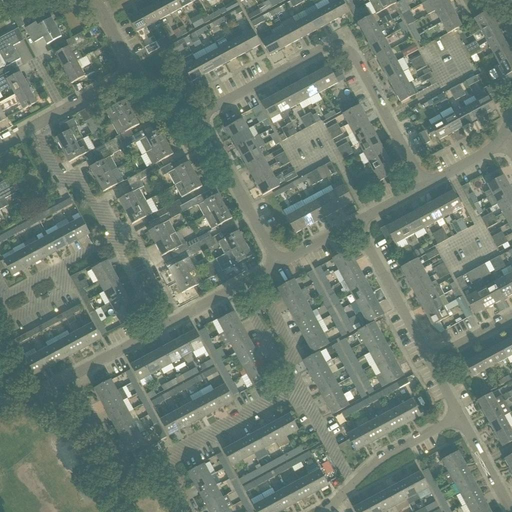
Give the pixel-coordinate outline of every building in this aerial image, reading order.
[(151,7),(159,21),(170,15),(162,0),(151,7)] [(163,0),(162,0),(170,15),(181,9),(176,0),(163,0)] [(176,0),(181,9),(193,2),(191,0),(176,0)] [(293,8),(300,4),(298,2),(297,0),(292,0),(289,2),(293,8)] [(339,0),(329,6),(337,20),(348,13),(344,5),(341,0),(339,0)] [(374,0),(370,3),(376,14),(386,9),(389,7),(393,5),(396,4),(393,0),(374,0)] [(422,4),(428,15),(435,11),(449,4),(446,0),(428,0),(423,3),(422,4)] [(396,4),(402,15),(406,12),(406,13),(410,11),(407,6),(403,7),(400,1),(396,4)] [(259,10),(261,14),(272,8),(270,4),(259,10)] [(438,18),(441,23),(455,15),(449,4),(435,11),(438,18)] [(318,12),(325,26),(337,20),(329,6),(318,12)] [(140,13),(148,27),(159,21),(151,7),(140,13)] [(351,13),(354,18),(358,15),(359,16),(362,14),(359,8),(356,11),(355,10),(351,13)] [(262,16),(265,20),(276,14),(274,10),(262,16)] [(307,18),(314,32),(325,26),(318,12),(307,18)] [(402,15),(408,26),(412,24),(406,13),(406,12),(402,15)] [(474,20),(480,31),(494,24),(488,12),(474,20)] [(128,19),(136,33),(148,27),(140,13),(128,19)] [(43,38),(47,45),(61,37),(51,19),(46,21),(42,14),(33,18),(35,23),(25,28),(33,43),(43,38)] [(19,15),(13,18),(19,29),(24,26),(19,15)] [(392,20),(389,15),(380,20),(383,25),(392,20)] [(441,23),(447,34),(456,30),(460,27),(461,27),(455,15),(441,23)] [(262,16),(251,23),(253,27),(258,24),(259,24),(265,20),(262,16)] [(358,24),(364,35),(378,28),(371,16),(366,19),(358,24)] [(296,24),(303,38),(314,32),(307,18),(296,24)] [(63,23),(58,26),(62,33),(67,30),(63,23)] [(284,30),(292,44),(303,38),(296,24),(284,30)] [(408,26),(414,37),(418,35),(412,24),(408,26)] [(480,31),(486,42),(500,35),(494,24),(480,31)] [(456,30),(462,41),(466,39),(463,33),(460,27),(456,30)] [(364,35),(370,46),(384,39),(378,28),(364,35)] [(269,56),(281,50),(273,36),(270,30),(258,36),(269,56)] [(273,36),(281,50),(292,44),(284,30),(273,36)] [(0,68),(5,66),(6,67),(11,64),(20,59),(13,46),(20,43),(13,31),(0,38),(0,68)] [(241,37),(248,52),(260,45),(252,31),(241,37)] [(64,49),(55,54),(63,69),(82,59),(78,50),(88,44),(82,33),(71,39),(63,43),(66,48),(64,49)] [(197,37),(195,33),(189,36),(196,47),(201,45),(200,42),(197,37)] [(486,42),(493,54),(507,46),(500,35),(486,42)] [(218,50),(226,64),(237,58),(229,44),(226,37),(215,43),(218,50)] [(229,44),(237,58),(248,52),(241,37),(229,44)] [(370,46),(376,58),(390,50),(384,39),(370,46)] [(104,40),(98,43),(101,48),(107,45),(104,40)] [(161,40),(156,42),(157,44),(157,45),(159,49),(164,46),(162,42),(161,40)] [(465,47),(468,52),(479,46),(476,41),(465,47)] [(156,42),(145,49),(148,55),(154,51),(159,49),(157,45),(157,44),(156,42)] [(172,45),(169,47),(171,50),(171,51),(174,49),(179,46),(177,42),(173,45),(172,45)] [(402,52),(404,57),(417,50),(415,45),(402,52)] [(468,52),(471,58),(482,52),(479,46),(468,52)] [(493,54),(499,65),(511,57),(511,56),(507,46),(493,54)] [(207,56),(214,70),(226,64),(218,50),(207,56)] [(376,58),(382,69),(396,61),(390,50),(376,58)] [(63,69),(71,84),(84,77),(80,69),(90,64),(94,72),(101,68),(93,53),(82,59),(63,69)] [(192,55),(180,61),(192,82),(203,76),(196,62),(192,55)] [(196,62),(203,76),(214,70),(207,56),(196,62)] [(410,62),(413,67),(423,61),(420,56),(410,62)] [(494,69),(488,73),(493,81),(499,78),(502,85),(511,79),(511,57),(499,65),(493,68),(494,69)] [(382,69),(388,80),(402,73),(396,61),(382,69)] [(413,67),(416,73),(426,67),(423,61),(413,67)] [(318,72),(327,89),(337,84),(328,67),(318,72)] [(309,77),(318,94),(327,89),(318,72),(309,77)] [(0,99),(2,98),(0,93),(0,92),(10,87),(15,95),(28,88),(27,87),(30,85),(27,80),(24,81),(20,73),(7,80),(0,84),(0,99)] [(388,80),(394,91),(408,84),(402,73),(388,80)] [(419,79),(422,84),(433,78),(429,73),(419,79)] [(467,86),(479,80),(477,75),(465,81),(467,86)] [(299,83),(308,99),(318,94),(309,77),(299,83)] [(290,88),(299,104),(308,99),(299,83),(290,88)] [(394,91),(401,103),(415,95),(408,84),(394,91)] [(454,88),(460,98),(465,96),(459,85),(454,88)] [(477,102),(484,116),(496,110),(488,96),(494,93),(490,86),(483,89),(487,97),(477,102)] [(0,103),(0,122),(6,120),(0,109),(17,100),(23,110),(36,103),(28,88),(15,95),(0,103)] [(280,93),(289,109),(299,104),(290,88),(280,93)] [(449,91),(455,101),(460,98),(454,88),(449,91)] [(271,98),(280,115),(289,109),(280,93),(271,98)] [(266,112),(270,120),(280,115),(271,98),(261,103),(266,112)] [(105,112),(112,124),(132,113),(126,100),(105,112)] [(337,106),(341,113),(350,108),(348,103),(344,102),(337,106)] [(465,108),(473,122),(484,116),(477,102),(465,108)] [(342,115),(348,125),(364,116),(359,106),(342,115)] [(454,114),(462,128),(473,122),(465,108),(454,114)] [(85,123),(92,135),(97,132),(90,119),(90,120),(85,110),(79,113),(84,123),(85,123)] [(119,144),(121,143),(130,138),(127,132),(139,125),(132,113),(112,124),(118,136),(115,137),(116,138),(119,144)] [(305,116),(311,126),(316,124),(310,113),(305,116)] [(256,118),(259,123),(262,122),(266,119),(264,114),(256,118)] [(443,120),(450,134),(462,128),(454,114),(443,120)] [(90,119),(97,132),(103,129),(101,125),(96,116),(90,119)] [(300,118),(305,129),(311,126),(305,116),(300,118)] [(348,125),(353,134),(370,125),(364,116),(348,125)] [(236,123),(226,129),(231,139),(248,130),(242,120),(243,120),(241,118),(235,121),(236,123)] [(55,138),(62,151),(83,140),(76,128),(77,127),(73,119),(59,127),(63,134),(55,138)] [(437,137),(439,140),(450,134),(443,120),(440,122),(431,127),(432,127),(426,130),(432,140),(437,137)] [(286,126),(292,137),(297,134),(291,123),(286,126)] [(326,130),(329,135),(340,129),(338,124),(326,130)] [(353,134),(358,144),(375,135),(370,125),(353,134)] [(279,136),(282,142),(292,137),(286,126),(281,129),(282,131),(283,134),(279,136)] [(329,135),(332,140),(343,134),(340,129),(329,135)] [(139,142),(146,154),(166,142),(160,130),(147,137),(144,131),(130,138),(121,143),(124,148),(136,142),(136,143),(139,142)] [(231,139),(236,148),(253,139),(248,130),(231,139)] [(424,132),(418,135),(424,145),(430,142),(424,132)] [(358,144),(363,153),(380,144),(375,135),(358,144)] [(104,145),(107,150),(119,144),(116,138),(104,145)] [(236,148),(241,158),(258,149),(253,139),(236,148)] [(62,151),(69,163),(89,152),(83,140),(62,151)] [(146,154),(152,166),(173,155),(166,142),(146,154)] [(89,168),(96,180),(117,169),(110,157),(113,155),(113,154),(124,148),(121,143),(119,144),(107,150),(100,154),(104,160),(89,168)] [(337,148),(339,154),(350,148),(347,143),(337,148)] [(363,153),(368,163),(385,154),(380,144),(363,153)] [(96,157),(100,154),(107,150),(104,145),(93,151),(96,157)] [(339,154),(342,159),(353,153),(350,148),(339,154)] [(241,158),(247,167),(263,158),(258,149),(241,158)] [(273,158),(276,163),(287,158),(284,152),(273,158)] [(368,163),(373,172),(390,163),(385,154),(368,163)] [(247,167),(252,177),(268,168),(263,158),(247,167)] [(276,163),(279,169),(290,163),(287,158),(276,163)] [(168,174),(174,186),(195,175),(188,162),(175,170),(172,163),(160,170),(164,176),(168,174)] [(325,165),(331,176),(336,173),(330,162),(325,165)] [(373,172),(379,182),(395,173),(390,163),(373,172)] [(138,174),(141,180),(153,174),(150,168),(138,174)] [(252,177),(257,186),(273,177),(268,168),(252,177)] [(96,180),(103,193),(123,182),(117,169),(96,180)] [(311,173),(317,184),(322,181),(316,170),(311,173)] [(284,177),(287,183),(297,177),(294,171),(284,177)] [(311,173),(306,176),(308,180),(312,186),(317,184),(311,173)] [(127,181),(130,186),(140,180),(140,181),(141,180),(138,174),(127,181)] [(484,194),(487,198),(509,186),(503,176),(500,178),(499,174),(491,176),(492,182),(487,185),(490,191),(484,194)] [(174,186),(181,198),(202,187),(195,175),(174,186)] [(257,186),(262,196),(279,187),(273,177),(257,186)] [(0,192),(12,186),(10,183),(8,179),(0,183),(0,192)] [(118,200),(125,213),(146,202),(139,189),(144,187),(140,181),(140,180),(130,186),(129,187),(132,193),(118,200)] [(470,198),(473,205),(477,203),(472,193),(469,195),(468,192),(470,186),(468,184),(461,188),(467,199),(470,198)] [(0,219),(1,219),(0,217),(0,210),(8,206),(4,199),(16,193),(15,192),(12,186),(0,192),(0,219)] [(333,192),(343,208),(352,203),(343,186),(333,192)] [(511,192),(509,186),(487,198),(492,207),(497,204),(511,196),(511,192)] [(442,197),(452,214),(462,208),(452,191),(442,197)] [(324,197),(333,213),(343,208),(333,192),(324,197)] [(198,205),(204,218),(225,207),(218,194),(205,202),(201,195),(182,206),(180,207),(183,213),(194,206),(198,205)] [(511,196),(497,204),(502,214),(511,208),(511,196)] [(315,202),(324,218),(333,213),(324,197),(315,202)] [(433,202),(442,219),(452,214),(442,197),(433,202)] [(167,207),(170,212),(180,207),(182,206),(179,200),(167,207)] [(59,205),(61,210),(68,206),(65,202),(59,205)] [(125,213),(131,225),(140,220),(152,214),(146,202),(125,213)] [(305,207),(314,224),(324,218),(315,202),(305,207)] [(424,207),(433,224),(442,219),(433,202),(424,207)] [(477,203),(473,205),(479,214),(482,212),(477,203)] [(59,205),(52,209),(55,214),(61,210),(59,205)] [(155,213),(158,218),(168,213),(170,212),(167,207),(155,213)] [(168,213),(171,219),(183,213),(180,207),(170,212),(168,213)] [(204,218),(211,230),(223,224),(232,219),(225,207),(204,218)] [(296,212),(305,229),(314,224),(305,207),(296,212)] [(414,212),(423,229),(433,224),(424,207),(414,212)] [(511,208),(502,214),(507,223),(511,220),(511,208)] [(286,217),(295,234),(305,229),(296,212),(286,217)] [(405,217),(414,234),(423,229),(414,212),(405,217)] [(44,213),(37,217),(40,222),(46,218),(44,213)] [(481,219),(484,224),(494,218),(491,213),(481,219)] [(70,226),(77,240),(89,234),(78,214),(72,217),(75,223),(70,226)] [(30,221),(33,225),(40,222),(37,217),(30,221)] [(395,223),(404,239),(414,234),(405,217),(395,223)] [(484,224),(487,229),(497,224),(494,218),(484,224)] [(456,222),(461,232),(467,229),(461,219),(456,222)] [(148,232),(155,245),(176,233),(169,221),(148,232)] [(451,224),(456,235),(461,232),(456,222),(451,224)] [(385,228),(395,245),(404,239),(395,223),(385,228)] [(22,225),(15,229),(18,233),(25,230),(22,225)] [(70,226),(59,232),(67,246),(77,240),(71,228),(70,226)] [(9,233),(8,233),(10,237),(18,233),(15,229),(9,233)] [(437,232),(442,242),(448,239),(443,231),(442,229),(437,232)] [(218,243),(224,255),(245,244),(239,231),(218,243)] [(48,237),(56,252),(67,246),(59,232),(48,237)] [(197,239),(200,244),(211,238),(208,232),(197,239)] [(432,234),(438,245),(442,242),(437,232),(432,234)] [(491,238),(494,243),(505,237),(502,232),(491,238)] [(155,245),(161,257),(178,248),(182,254),(188,251),(200,244),(197,239),(186,245),(183,240),(179,240),(176,233),(155,245)] [(37,243),(45,258),(56,252),(48,237),(37,243)] [(494,243),(497,248),(508,243),(505,237),(494,243)] [(200,244),(205,253),(208,252),(208,249),(216,245),(213,239),(212,239),(211,238),(200,244)] [(34,264),(45,258),(37,243),(26,249),(34,264)] [(201,251),(203,250),(200,244),(188,251),(191,256),(201,251)] [(219,258),(216,259),(216,260),(223,272),(231,267),(252,256),(245,244),(224,255),(221,257),(219,258)] [(15,255),(23,270),(34,264),(26,249),(15,255)] [(412,254),(415,258),(419,255),(424,253),(421,249),(412,254)] [(425,255),(428,260),(439,255),(436,249),(425,255)] [(333,260),(339,270),(354,262),(348,251),(333,260)] [(12,276),(23,270),(15,255),(4,261),(12,276)] [(494,259),(499,270),(505,267),(504,265),(499,256),(494,259)] [(168,269),(175,282),(195,271),(189,258),(168,269)] [(493,270),(494,272),(499,270),(494,259),(489,262),(493,270)] [(210,263),(217,275),(223,272),(216,260),(210,263)] [(401,269),(406,278),(423,269),(418,260),(401,269)] [(92,270),(98,281),(113,273),(107,262),(92,270)] [(334,273),(339,284),(341,283),(360,273),(354,262),(339,270),(334,273)] [(205,266),(211,278),(217,275),(210,263),(206,265),(205,266)] [(433,269),(436,274),(446,269),(443,264),(433,269)] [(475,269),(481,280),(490,275),(484,264),(475,269)] [(318,276),(320,280),(330,275),(328,271),(323,274),(319,267),(315,269),(318,276)] [(406,278),(411,288),(428,279),(423,269),(406,278)] [(436,274),(439,280),(449,274),(446,269),(436,274)] [(466,274),(471,285),(481,280),(475,269),(466,274)] [(175,282),(181,294),(202,283),(195,271),(175,282)] [(98,281),(104,292),(119,284),(113,273),(98,281)] [(360,273),(341,283),(343,289),(346,293),(350,291),(350,292),(366,283),(360,273)] [(314,275),(309,277),(313,284),(318,282),(315,276),(314,275)] [(456,280),(461,290),(467,287),(461,277),(456,280)] [(72,281),(78,292),(88,286),(85,280),(79,283),(77,278),(72,281)] [(494,283),(503,299),(511,294),(511,292),(504,278),(494,283)] [(411,288),(416,297),(438,286),(435,281),(431,284),(428,279),(411,288)] [(278,289),(284,300),(299,292),(294,281),(278,289)] [(318,282),(313,284),(316,291),(321,288),(318,282)] [(323,284),(327,291),(331,288),(328,282),(323,284)] [(350,292),(356,302),(371,294),(366,283),(350,292)] [(485,288),(494,305),(503,299),(494,283),(485,288)] [(104,292),(110,303),(125,295),(119,284),(104,292)] [(416,297),(421,307),(443,295),(438,285),(438,286),(416,297)] [(331,288),(327,291),(330,298),(335,295),(332,289),(331,288)] [(452,291),(456,300),(462,297),(457,288),(453,290),(452,291)] [(475,293),(484,310),(494,305),(485,288),(475,293)] [(284,300),(290,311),(305,302),(299,292),(284,300)] [(466,298),(475,315),(484,310),(475,293),(466,298)] [(80,296),(84,303),(89,300),(85,294),(80,296)] [(356,302),(361,313),(377,304),(371,294),(356,302)] [(110,303),(116,314),(131,306),(125,295),(110,303)] [(421,307),(426,316),(443,307),(448,304),(443,295),(421,307)] [(321,299),(324,305),(329,303),(326,296),(321,299)] [(426,316),(432,326),(452,315),(448,309),(459,303),(462,309),(461,310),(462,310),(466,319),(472,316),(467,307),(462,297),(456,300),(457,300),(449,305),(448,304),(443,307),(426,316)] [(84,303),(87,309),(92,307),(89,300),(84,303)] [(290,311),(295,321),(311,313),(305,302),(290,311)] [(329,303),(324,305),(328,312),(333,310),(329,303)] [(339,303),(334,305),(338,312),(343,309),(339,303)] [(361,313),(367,323),(383,315),(377,304),(361,313)] [(116,314),(122,325),(137,317),(131,306),(116,314)] [(70,310),(72,315),(73,315),(79,311),(76,307),(70,310)] [(343,309),(338,312),(341,318),(346,316),(343,309)] [(63,314),(69,325),(76,321),(73,315),(72,315),(70,310),(63,314)] [(218,322),(224,332),(240,324),(234,313),(218,322)] [(311,313),(295,321),(301,332),(316,323),(314,318),(311,313)] [(92,318),(96,325),(100,322),(97,315),(92,318)] [(355,316),(343,322),(349,333),(354,331),(352,327),(358,324),(355,316)] [(337,317),(332,320),(336,326),(341,324),(337,317)] [(48,322),(51,327),(57,323),(55,318),(48,322)] [(41,326),(44,331),(51,327),(48,322),(41,326)] [(96,325),(99,331),(104,329),(100,322),(96,325)] [(301,332),(307,342),(322,334),(316,323),(301,332)] [(355,334),(361,345),(364,343),(380,334),(374,323),(365,328),(355,334)] [(81,331),(89,345),(100,339),(92,324),(81,331)] [(224,333),(219,335),(225,346),(245,334),(240,324),(224,332),(224,333)] [(341,324),(336,326),(339,333),(344,331),(341,324)] [(199,332),(205,343),(210,340),(204,329),(199,332)] [(33,330),(26,334),(29,339),(35,335),(33,330)] [(70,336),(78,351),(89,345),(81,331),(70,336)] [(192,353),(203,347),(195,331),(184,337),(192,353)] [(19,337),(22,342),(29,339),(26,334),(19,337)] [(230,343),(236,353),(251,345),(245,334),(225,346),(230,343)] [(307,342),(312,353),(328,345),(322,334),(307,342)] [(364,343),(370,353),(385,345),(380,334),(364,343)] [(59,342),(67,357),(78,351),(70,336),(59,342)] [(173,343),(182,358),(192,353),(184,337),(173,343)] [(345,339),(340,342),(344,349),(349,346),(345,339)] [(499,345),(507,359),(511,355),(511,341),(510,339),(499,345)] [(210,340),(205,343),(206,345),(208,349),(213,347),(210,340)] [(48,348),(56,363),(67,357),(59,342),(48,348)] [(163,348),(171,364),(182,358),(173,343),(163,348)] [(231,356),(236,367),(241,364),(257,356),(251,345),(236,353),(231,356)] [(370,353),(364,356),(370,367),(376,364),(391,355),(385,345),(370,353)] [(488,351),(495,365),(507,359),(499,345),(488,351)] [(340,347),(335,350),(338,357),(344,354),(340,347)] [(37,354),(45,369),(56,363),(48,348),(37,354)] [(163,348),(152,354),(161,370),(163,375),(174,369),(171,364),(163,348)] [(477,357),(484,371),(495,365),(488,351),(477,357)] [(303,362),(309,372),(325,364),(319,353),(312,357),(303,362)] [(26,360),(34,375),(45,369),(37,354),(26,360)] [(142,360),(150,375),(161,370),(152,354),(142,360)] [(344,354),(338,357),(341,361),(342,363),(347,361),(344,354)] [(353,354),(348,356),(352,363),(357,360),(353,354)] [(213,357),(216,364),(221,361),(218,355),(213,357)] [(376,364),(381,374),(397,366),(391,355),(376,364)] [(241,364),(247,374),(263,366),(257,356),(241,364)] [(465,363),(473,377),(484,371),(477,357),(465,363)] [(131,366),(139,381),(150,375),(142,360),(131,366)] [(200,366),(202,371),(213,365),(210,360),(200,366)] [(309,372),(315,383),(331,374),(328,369),(334,366),(331,360),(325,364),(309,372)] [(352,363),(355,370),(360,367),(357,360),(352,363)] [(216,364),(220,371),(225,368),(221,361),(216,364)] [(243,377),(249,388),(268,377),(263,366),(247,374),(243,377)] [(381,374),(387,385),(394,382),(403,377),(397,366),(381,374)] [(189,372),(192,376),(198,373),(196,368),(189,372)] [(351,368),(346,371),(350,378),(355,375),(351,368)] [(210,370),(204,373),(206,378),(212,376),(213,375),(210,370)] [(182,375),(185,380),(192,376),(189,372),(182,375)] [(204,373),(197,377),(200,382),(203,380),(206,378),(204,373)] [(127,377),(131,384),(136,381),(132,374),(127,377)] [(315,383),(321,393),(336,385),(331,374),(315,383)] [(355,375),(350,378),(353,384),(358,382),(355,375)] [(359,378),(363,384),(368,381),(364,375),(359,378)] [(224,379),(227,385),(232,382),(229,376),(224,379)] [(168,383),(171,388),(177,384),(175,379),(168,383)] [(110,381),(95,389),(101,400),(116,392),(110,381)] [(131,384),(134,390),(139,388),(136,381),(131,384)] [(189,381),(183,385),(185,390),(192,386),(189,381)] [(363,384),(367,391),(372,388),(368,381),(363,384)] [(390,387),(393,392),(404,386),(401,381),(390,387)] [(227,385),(231,392),(236,389),(232,382),(227,385)] [(161,387),(164,391),(171,388),(168,383),(161,387)] [(176,388),(179,393),(185,390),(183,385),(176,388)] [(321,393),(326,404),(342,395),(336,385),(321,393)] [(214,392),(222,407),(233,401),(228,393),(224,386),(214,392)] [(361,386),(355,389),(361,399),(367,396),(361,386)] [(383,391),(386,396),(393,392),(390,387),(383,391)] [(101,400),(106,411),(127,399),(128,399),(122,388),(116,392),(101,400)] [(147,395),(149,399),(156,396),(153,391),(147,395)] [(200,392),(190,398),(193,403),(201,419),(212,413),(203,397),(200,392)] [(203,397),(212,413),(222,407),(214,392),(203,397)] [(168,393),(162,396),(164,401),(168,399),(171,398),(168,393)] [(477,402),(483,413),(503,402),(500,396),(494,400),(491,394),(486,397),(477,402)] [(139,398),(142,405),(148,402),(144,395),(139,398)] [(326,404),(332,415),(348,406),(342,395),(326,404)] [(377,395),(369,399),(372,403),(379,399),(377,395)] [(397,401),(401,407),(409,422),(420,416),(408,395),(397,401)] [(155,400),(158,404),(164,401),(162,396),(155,400)] [(363,402),(365,407),(372,403),(369,399),(363,402)] [(123,402),(106,411),(112,421),(128,412),(123,402)] [(148,402),(143,405),(145,409),(146,411),(146,412),(152,409),(150,407),(148,402)] [(483,413),(490,424),(510,413),(504,402),(503,402),(483,413)] [(182,409),(190,424),(201,419),(193,403),(182,409)] [(348,410),(351,415),(358,412),(355,406),(348,410)] [(390,412),(399,428),(409,422),(401,407),(390,412)] [(171,415),(180,430),(190,424),(182,409),(171,415)] [(341,413),(344,419),(351,415),(348,410),(341,413)] [(128,412),(112,421),(118,432),(134,423),(128,412)] [(380,418),(388,434),(399,428),(390,412),(380,418)] [(490,424),(496,436),(510,428),(504,417),(510,413),(490,424)] [(161,421),(169,436),(180,430),(171,415),(161,421)] [(278,421),(286,436),(297,430),(289,415),(278,421)] [(150,419),(154,426),(159,423),(155,416),(150,419)] [(369,424),(378,439),(388,434),(380,418),(369,424)] [(267,427),(275,442),(286,436),(278,421),(267,427)] [(134,423),(118,432),(123,442),(140,434),(134,423)] [(155,432),(160,441),(166,437),(159,423),(154,426),(152,426),(155,432)] [(359,429),(367,445),(378,439),(369,424),(359,429)] [(256,433),(264,448),(275,442),(267,427),(256,433)] [(496,436),(502,447),(511,442),(511,441),(511,432),(510,428),(496,436)] [(348,435),(356,451),(367,445),(359,429),(348,435)] [(123,442),(129,453),(145,445),(142,439),(148,436),(145,430),(144,431),(140,434),(123,442)] [(245,439),(253,454),(264,448),(256,433),(245,439)] [(234,445),(243,460),(253,454),(245,439),(234,445)] [(228,460),(231,466),(243,460),(234,445),(223,451),(228,460)] [(294,450),(296,455),(303,451),(300,447),(294,450)] [(287,454),(290,459),(296,455),(294,450),(287,454)] [(296,459),(298,464),(312,457),(309,452),(296,459)] [(442,461),(448,472),(463,464),(457,453),(442,461)] [(272,462),(275,467),(282,464),(279,458),(272,462)] [(219,462),(223,469),(228,466),(224,460),(219,462)] [(287,464),(290,469),(297,465),(294,460),(287,464)] [(265,466),(268,471),(275,467),(272,462),(265,466)] [(328,462),(322,465),(327,475),(333,471),(328,462)] [(287,464),(280,467),(283,472),(284,472),(290,469),(287,464)] [(315,464),(304,469),(308,477),(316,492),(327,486),(326,484),(319,471),(315,464)] [(448,472),(443,475),(449,486),(454,483),(469,475),(463,464),(448,472)] [(188,473),(195,484),(209,476),(203,465),(188,473)] [(223,469),(227,475),(231,473),(228,466),(223,469)] [(250,474),(253,479),(264,473),(261,468),(250,474)] [(272,472),(265,475),(268,481),(275,477),(272,472)] [(195,484),(200,495),(215,487),(221,484),(215,473),(209,476),(195,484)] [(408,479),(416,494),(428,488),(424,482),(420,473),(408,479)] [(425,476),(428,483),(433,480),(430,473),(425,476)] [(244,477),(246,483),(248,481),(253,479),(250,474),(244,477)] [(265,475),(259,479),(261,484),(268,481),(265,475)] [(454,483),(460,494),(475,486),(469,475),(454,483)] [(232,485),(235,491),(240,488),(234,477),(226,481),(228,486),(232,485)] [(297,483),(305,498),(316,492),(308,477),(297,483)] [(408,479),(398,485),(408,505),(413,503),(410,498),(416,494),(408,479)] [(428,483),(432,489),(437,487),(433,480),(428,483)] [(286,489),(294,504),(305,498),(297,483),(286,489)] [(243,487),(246,493),(253,489),(250,484),(243,487)] [(395,506),(398,511),(409,506),(408,505),(398,485),(387,491),(395,506)] [(460,494),(466,505),(481,496),(475,486),(460,494)] [(200,495),(206,506),(221,498),(215,487),(200,495)] [(235,491),(241,502),(246,499),(240,488),(235,491)] [(272,488),(261,494),(265,501),(270,511),(278,511),(283,509),(275,495),(272,488)] [(275,495),(283,509),(294,504),(286,489),(275,495)] [(376,497),(384,511),(395,506),(387,491),(376,497)] [(437,498),(440,505),(445,502),(442,495),(437,498)] [(466,505),(470,511),(478,511),(487,507),(481,496),(466,505)] [(365,503),(369,511),(383,511),(384,511),(376,497),(365,503)] [(206,506),(209,511),(221,511),(227,509),(221,499),(221,498),(206,506)] [(253,507),(256,511),(270,511),(265,501),(253,507)] [(440,505),(444,511),(449,509),(445,502),(440,505)] [(243,506),(246,511),(247,511),(251,510),(248,503),(243,506)] [(355,511),(369,511),(365,503),(354,509),(355,511)]
